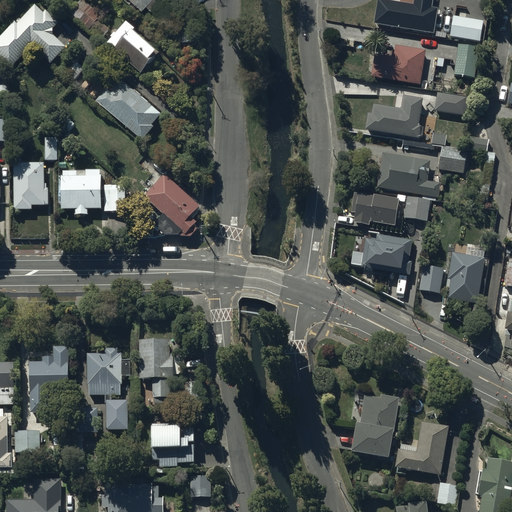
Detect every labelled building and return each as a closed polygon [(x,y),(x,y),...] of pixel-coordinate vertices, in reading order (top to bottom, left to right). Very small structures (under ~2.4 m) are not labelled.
[(86,0),(79,0),(69,12),(91,30),(104,15),(86,0)] [(129,0),(142,11),(152,0),(129,0)] [(395,0),(377,0),(374,25),(433,35),(437,11),(431,10),(432,0),(412,0),(412,3),(395,0)] [(60,27),(48,16),(45,19),(36,11),(19,30),(16,28),(0,46),(0,61),(12,72),(32,50),(52,68),(68,51),(55,40),(54,34),(60,27)] [(481,22),(452,18),(449,37),(478,41),(481,22)] [(144,80),(161,61),(134,37),(137,35),(127,26),(108,49),(144,80)] [(478,50),(458,47),(453,76),(473,79),(478,50)] [(425,52),(397,48),(395,60),(373,56),(370,78),(420,86),(425,52)] [(72,60),(60,75),(71,85),(84,70),(72,60)] [(154,132),(164,120),(120,84),(99,109),(145,147),(156,134),(154,132)] [(464,100),(437,95),(434,111),(462,116),(464,100)] [(373,118),(369,118),(367,128),(416,138),(418,130),(416,129),(420,101),(404,99),(398,112),(375,107),(373,118)] [(68,132),(74,125),(64,117),(58,124),(68,132)] [(489,142),(484,121),(471,119),(468,152),(488,154),(489,142)] [(0,146),(9,146),(8,123),(0,123),(0,146)] [(77,141),(69,134),(62,141),(70,149),(77,141)] [(47,165),(59,165),(59,142),(47,142),(47,165)] [(465,153),(441,149),(438,169),(462,173),(465,153)] [(431,161),(384,154),(378,189),(426,197),(431,161)] [(497,159),(488,158),(482,198),(490,199),(497,159)] [(17,216),(34,216),(34,212),(47,212),(47,211),(51,211),(50,194),(48,194),(48,189),(46,189),(46,169),(16,169),(17,216)] [(103,181),(103,175),(87,175),(87,183),(79,183),(79,176),(65,176),(65,182),(63,182),(64,217),(76,217),(76,222),(91,222),(91,216),(105,216),(104,181),(103,181)] [(202,214),(167,180),(145,202),(184,238),(182,241),(184,243),(193,244),(200,236),(196,233),(200,229),(196,225),(202,214)] [(126,189),(105,189),(106,216),(126,216),(126,189)] [(350,222),(395,229),(399,201),(354,194),(350,222)] [(429,202),(407,199),(404,219),(426,222),(429,202)] [(415,243),(367,235),(361,269),(409,277),(415,243)] [(446,299),(477,304),(485,261),(453,256),(446,299)] [(442,269),(424,266),(420,290),(439,292),(442,269)] [(169,337),(139,339),(141,375),(153,374),(154,395),(170,394),(169,372),(176,372),(175,355),(170,355),(169,337)] [(68,345),(54,345),(54,356),(43,356),(43,360),(29,360),(29,413),(45,413),(45,388),(68,388),(68,345)] [(117,347),(104,347),(105,353),(87,353),(88,383),(90,383),(90,394),(120,394),(120,383),(122,383),(122,375),(130,375),(130,359),(121,359),(121,351),(117,352),(117,347)] [(0,386),(14,386),(14,361),(0,361),(0,386)] [(200,405),(200,383),(181,383),(181,405),(200,405)] [(360,425),(394,431),(400,399),(381,396),(380,400),(365,397),(360,425)] [(128,400),(106,400),(106,429),(128,429),(128,400)] [(76,454),(77,454),(83,454),(83,434),(98,434),(98,408),(76,408),(76,454)] [(8,416),(0,415),(0,466),(12,467),(12,452),(8,452),(8,416)] [(447,427),(422,423),(416,454),(398,451),(395,467),(439,474),(447,427)] [(352,453),(388,460),(394,431),(360,425),(357,424),(352,453)] [(194,425),(152,425),(152,462),(160,462),(160,468),(178,468),(178,464),(195,464),(194,425)] [(39,430),(16,430),(16,452),(40,452),(39,430)] [(505,511),(511,477),(511,463),(488,459),(485,472),(483,472),(479,494),(480,495),(477,511),(505,511)] [(211,477),(192,477),(192,498),(211,498),(211,477)] [(34,480),(33,500),(7,500),(6,511),(59,511),(59,508),(61,508),(61,480),(34,480)] [(458,486),(439,483),(436,502),(454,505),(458,486)] [(152,488),(152,486),(105,486),(105,496),(101,496),(102,509),(108,508),(108,511),(163,511),(164,499),(159,499),(159,488),(152,488)] [(425,511),(425,503),(396,507),(396,511),(425,511)]
